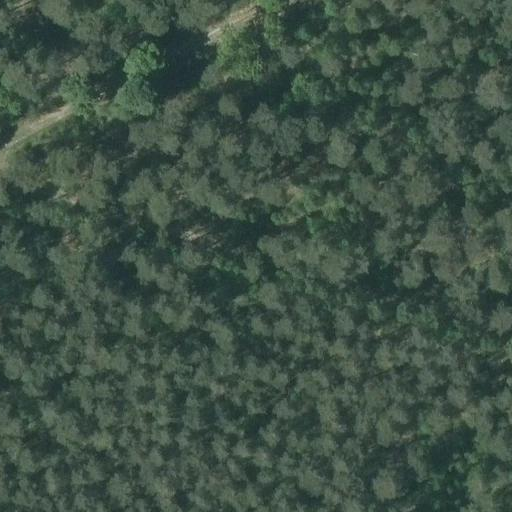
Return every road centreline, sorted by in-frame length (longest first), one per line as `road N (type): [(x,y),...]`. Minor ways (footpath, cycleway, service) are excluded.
road 1 (track): [(0,175),(511,324)]
road 2 (track): [(0,157),(314,0)]
